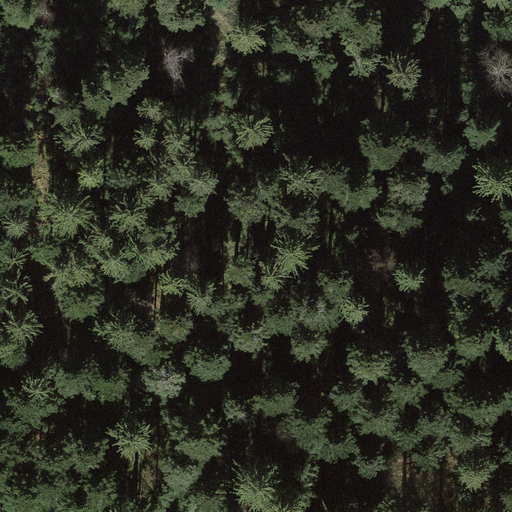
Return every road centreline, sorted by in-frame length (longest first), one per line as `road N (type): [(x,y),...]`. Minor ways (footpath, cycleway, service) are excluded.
road 1 (track): [(195,0),(234,44),(351,226),(467,339),(511,354)]
road 2 (track): [(0,435),(61,448),(146,483),(178,511)]
